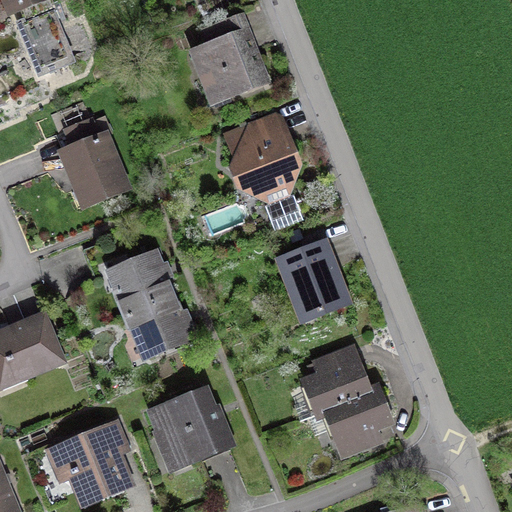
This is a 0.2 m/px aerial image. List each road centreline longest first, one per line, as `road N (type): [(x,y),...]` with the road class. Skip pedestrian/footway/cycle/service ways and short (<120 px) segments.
road 1 (residential): [(450,450),(284,0)]
road 2 (residential): [(450,450),(291,511)]
